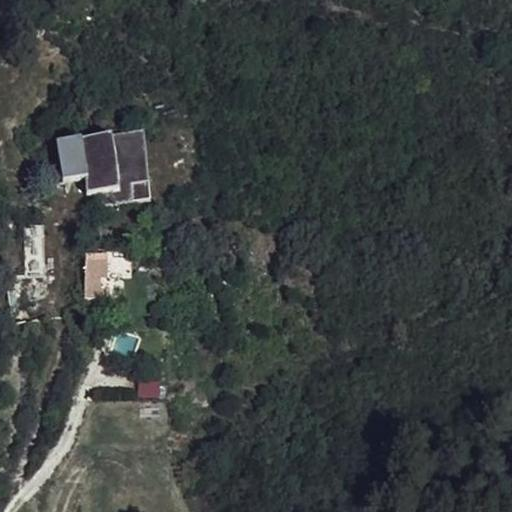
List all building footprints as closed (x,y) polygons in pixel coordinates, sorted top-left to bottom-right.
[(138,131),(121,133),(128,189),(143,186),(138,131)] [(121,133),(84,138),(87,177),(90,190),(128,189),(121,133)] [(84,138),(59,141),(66,179),(87,177),(84,138)] [(49,223),(34,222),(33,270),(48,270),(49,223)] [(109,256),(88,255),(86,299),(97,297),(101,275),(108,277),(109,256)]
